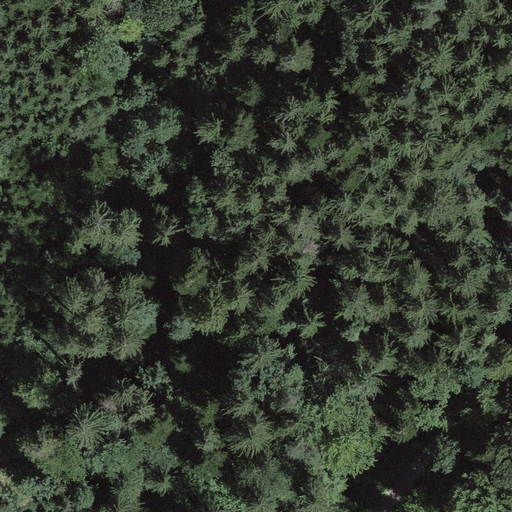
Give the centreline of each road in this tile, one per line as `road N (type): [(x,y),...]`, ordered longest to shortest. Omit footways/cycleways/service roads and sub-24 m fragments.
road 1 (track): [(241,0),(208,69),(153,244),(191,511)]
road 2 (track): [(511,356),(379,511)]
